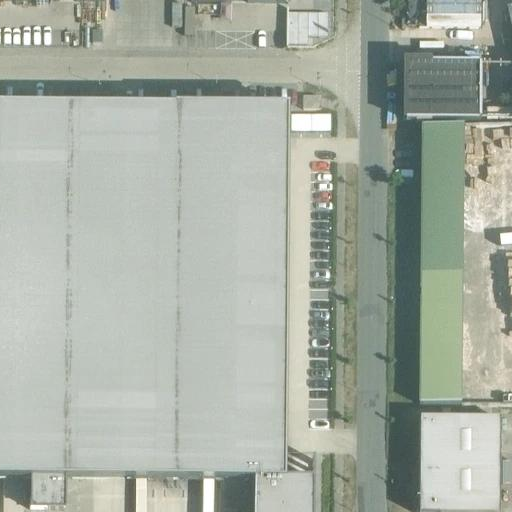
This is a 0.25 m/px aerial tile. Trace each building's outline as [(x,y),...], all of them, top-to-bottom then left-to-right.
[(426,0),(426,24),(480,25),(480,0),(426,0)] [(327,14),(287,14),(288,45),(308,45),(308,37),(327,37),(327,14)] [(405,64),(405,93),(480,94),(480,64),(405,64)] [(480,94),(405,93),(405,123),(479,123),(480,94)] [(302,98),(302,111),(320,111),(320,98),(302,98)] [(0,478),(30,479),(30,511),(65,511),(66,479),(252,481),(252,511),(312,511),(313,460),(311,460),(311,480),(295,480),(283,479),(284,339),(286,110),(180,109),(180,107),(174,107),(174,109),(0,107),(0,478)] [(330,131),(330,115),(292,115),(292,130),(330,131)] [(421,404),(458,404),(460,289),(444,288),(444,301),(422,300),(421,404)] [(499,511),(500,419),(418,419),(418,499),(415,499),(415,500),(418,500),(417,511),(499,511)]
